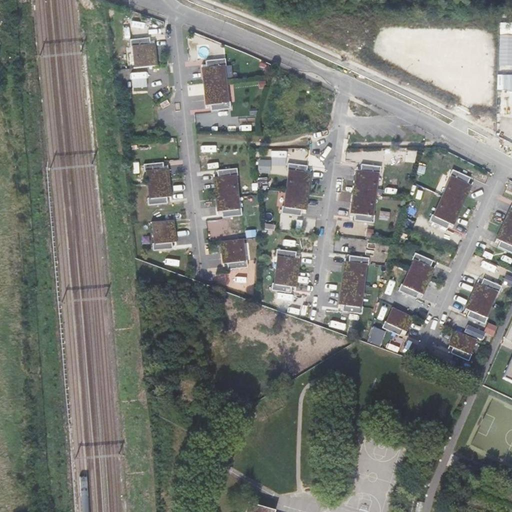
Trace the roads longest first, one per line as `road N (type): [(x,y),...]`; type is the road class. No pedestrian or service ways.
road 1 (residential): [(175,11),(201,275)]
road 2 (residential): [(344,85),(314,317)]
road 3 (residential): [(505,163),(418,353)]
road 4 (residential): [(344,85),(175,11)]
road 5 (residential): [(505,163),(344,85)]
